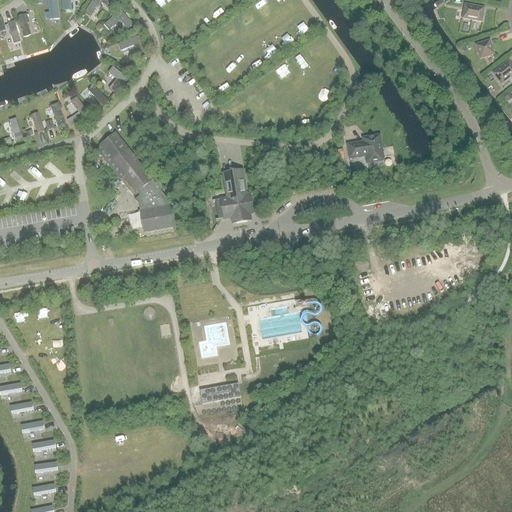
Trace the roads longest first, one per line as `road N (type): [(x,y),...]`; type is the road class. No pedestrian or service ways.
road 1 (unclassified): [(267,235),(0,283)]
road 2 (unclassified): [(503,189),(463,104),(383,0)]
road 3 (unclassified): [(503,189),(293,233)]
